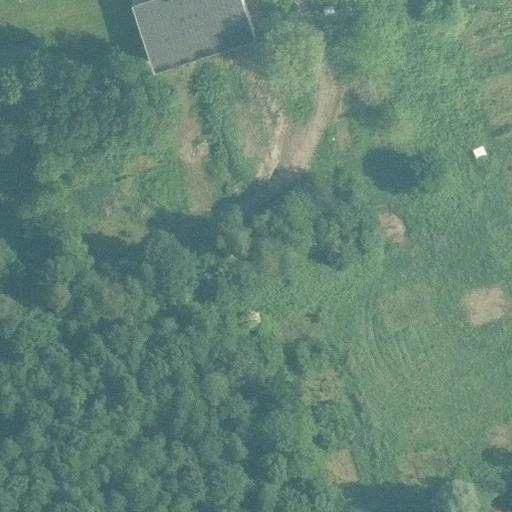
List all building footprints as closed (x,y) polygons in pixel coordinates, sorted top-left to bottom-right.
[(86,15),(96,43),(114,37),(104,9),(86,15)] [(370,265),(337,275),(345,304),(378,295),(370,265)] [(409,329),(400,300),(367,310),(376,339),(409,329)] [(383,351),(414,344),(411,331),(380,338),(383,351)] [(398,410),(386,378),(351,390),(362,423),(398,410)] [(511,416),(467,430),(475,456),(487,453),(491,468),(509,463),(503,444),(511,441),(511,416)] [(382,424),(347,435),(359,471),(409,455),(404,438),(389,444),(382,424)]
